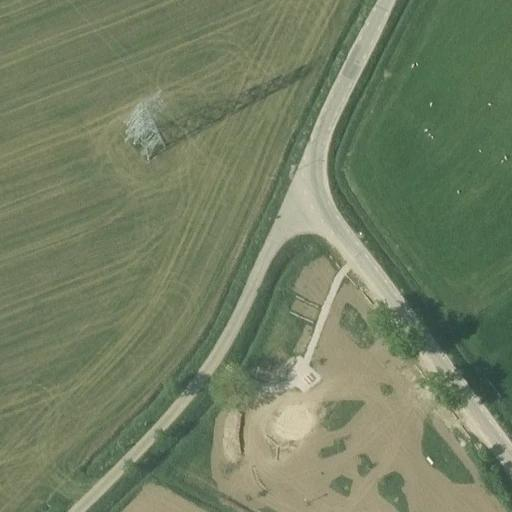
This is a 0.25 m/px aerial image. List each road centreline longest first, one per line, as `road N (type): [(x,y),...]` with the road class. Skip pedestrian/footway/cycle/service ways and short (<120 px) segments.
road 1 (unclassified): [(313,194),(276,233),(234,327),(187,397),(74,511)]
road 2 (unclassified): [(511,461),(313,194)]
road 3 (unclassified): [(313,194),(314,146),(387,0)]
